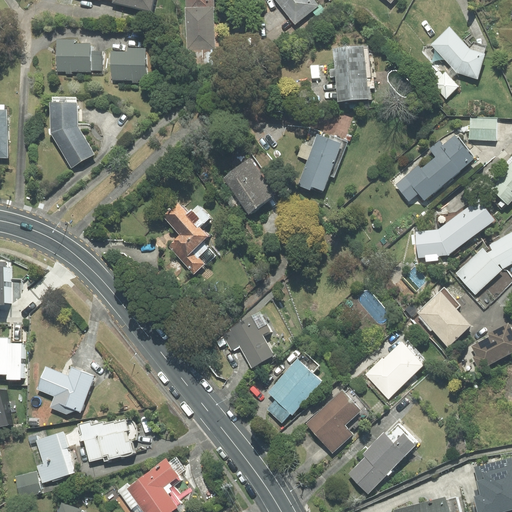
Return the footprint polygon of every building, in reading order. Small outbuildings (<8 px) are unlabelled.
[(112,0),(112,3),(151,11),(153,0),(112,0)] [(185,0),(186,8),(213,7),(214,7),(213,0),(185,0)] [(275,0),(295,24),(318,5),(313,0),(275,0)] [(213,7),(186,8),(187,49),(190,49),(213,48),(214,49),(213,7)] [(457,72),(477,78),(486,47),(473,43),(471,44),(466,39),(463,42),(449,28),(431,45),(457,72)] [(71,71),(90,71),(90,43),(75,43),(75,40),(57,40),(57,71),(66,71),(66,74),(71,74),(71,71)] [(367,46),(332,49),(334,69),(330,69),(331,77),(335,77),(337,102),(371,99),(370,89),(375,89),(372,57),(368,58),(367,46)] [(138,80),(146,80),(146,48),(128,48),(128,52),(112,52),(112,80),(132,80),(132,83),(138,83),(138,80)] [(213,66),(213,48),(190,49),(191,67),(213,66)] [(102,51),(91,51),(91,70),(102,70),(102,51)] [(445,72),(433,83),(446,97),(458,86),(445,72)] [(77,126),(77,102),(76,102),(76,97),(53,97),(53,103),(50,103),(50,133),(71,168),(94,154),(77,126)] [(497,119),(470,118),(469,139),(496,140),(497,119)] [(308,160),(298,185),(310,190),(311,186),(323,191),(329,175),(334,177),(347,142),(330,136),(329,139),(317,134),(312,147),(302,143),(297,156),(308,160)] [(444,146),(440,141),(430,149),(436,157),(421,170),(418,166),(396,184),(409,199),(418,192),(424,199),(473,159),(455,137),(444,146)] [(250,159),(223,178),(249,214),(276,195),(250,159)] [(508,203),(511,199),(511,160),(489,184),(508,203)] [(447,255),(494,220),(479,200),(439,230),(416,232),(419,257),(447,255)] [(177,203),(163,216),(180,234),(168,246),(193,274),(215,255),(202,241),(208,236),(199,227),(209,218),(198,206),(188,215),(177,203)] [(511,263),(511,232),(490,244),(493,250),(500,264),(503,268),(511,263)] [(500,264),(493,250),(487,254),(483,248),(457,273),(475,294),(501,270),(497,265),(500,264)] [(0,303),(7,304),(12,302),(13,260),(3,260),(3,263),(0,263),(0,303)] [(459,305),(444,289),(418,313),(448,346),(471,325),(455,309),(459,305)] [(252,368),(274,355),(263,335),(270,331),(259,313),(230,329),(240,346),(252,368)] [(490,337),(472,346),(477,355),(473,357),(480,369),(511,352),(511,330),(508,324),(489,334),(490,337)] [(231,351),(240,346),(230,329),(222,333),(231,351)] [(14,336),(0,335),(0,371),(11,372),(11,377),(26,377),(27,341),(14,341),(14,336)] [(408,345),(406,343),(386,361),(384,359),(367,375),(390,400),(431,363),(412,342),(408,345)] [(291,412),(292,413),(321,381),(312,373),(319,366),(304,352),(268,392),(276,399),(291,412)] [(54,396),(50,408),(66,414),(76,410),(80,412),(94,376),(71,367),(68,375),(46,367),(37,389),(54,396)] [(0,426),(13,424),(7,388),(0,389),(0,426)] [(306,424),(333,453),(353,434),(350,431),(371,412),(350,389),(345,393),(342,391),(306,424)] [(291,412),(276,399),(267,409),(282,422),(291,412)] [(133,422),(131,419),(125,420),(114,423),(114,421),(103,424),(103,422),(91,425),(90,421),(78,424),(81,434),(80,435),(81,441),(84,440),(90,461),(103,458),(104,461),(121,457),(124,456),(127,456),(130,455),(133,453),(130,441),(136,440),(136,436),(137,433),(136,429),(135,425),(133,422)] [(384,433),(363,454),(366,457),(349,474),(368,491),(415,443),(398,426),(388,436),(384,433)] [(37,466),(43,482),(75,472),(67,448),(68,447),(63,432),(36,440),(44,464),(37,466)] [(126,488),(144,511),(170,511),(182,503),(171,488),(182,480),(178,475),(185,470),(176,457),(168,463),(166,459),(126,488)] [(511,511),(511,461),(511,457),(475,466),(482,493),(473,495),(476,511),(511,511)] [(43,493),(38,471),(18,475),(22,497),(43,493)] [(396,511),(463,511),(460,497),(396,511)] [(83,511),(82,511),(83,510),(62,503),(58,511),(83,511)]
